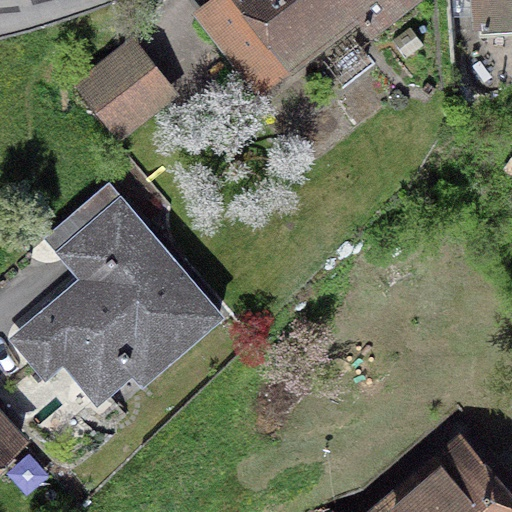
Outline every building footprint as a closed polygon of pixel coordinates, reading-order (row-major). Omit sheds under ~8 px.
[(399,0),(222,0),(196,20),(255,95),(288,70),(280,60),(345,9),(361,30),(399,0)] [(511,0),(474,0),(477,35),(511,32),(511,0)] [(115,135),(164,96),(125,47),(76,86),(115,135)] [(511,155),(503,168),(511,173),(511,155)] [(103,186),(43,238),(57,254),(69,244),(91,270),(87,274),(86,280),(86,286),(89,292),(75,304),(66,299),(56,301),(16,336),(15,342),(17,349),(41,377),(67,355),(101,394),(170,334),(180,346),(214,317),(103,186)] [(0,456),(15,442),(0,426),(0,456)] [(503,511),(453,452),(381,511),(327,511),(320,502),(309,511),(503,511)]
